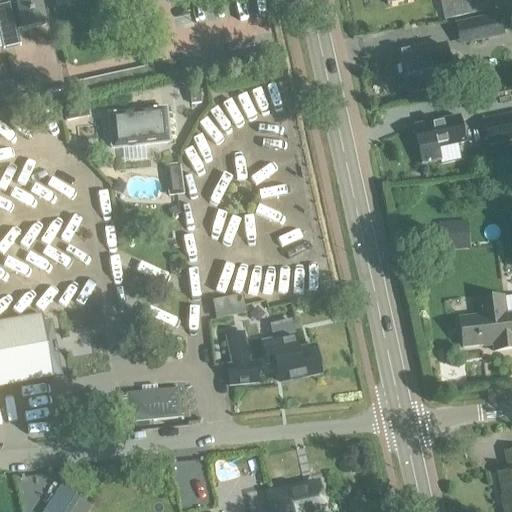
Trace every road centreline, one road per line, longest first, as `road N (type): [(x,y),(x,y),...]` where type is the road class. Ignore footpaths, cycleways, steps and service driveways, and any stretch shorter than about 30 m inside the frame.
road 1 (secondary): [(400,422),(307,0)]
road 2 (unclassified): [(0,462),(400,422)]
